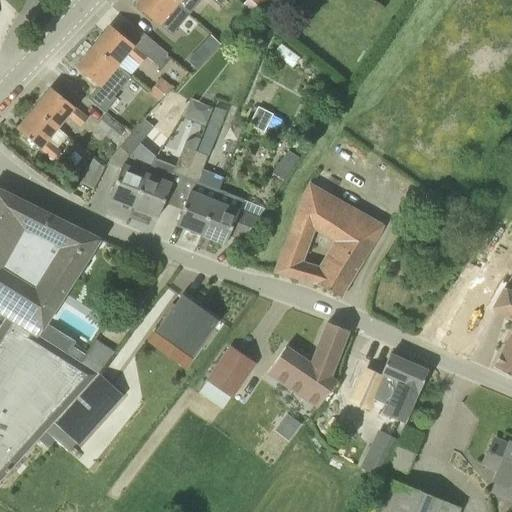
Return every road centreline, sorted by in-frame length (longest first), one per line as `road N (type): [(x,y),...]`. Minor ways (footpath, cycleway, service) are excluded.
road 1 (residential): [(511,388),(149,242),(0,169)]
road 2 (tertiary): [(0,93),(92,0)]
